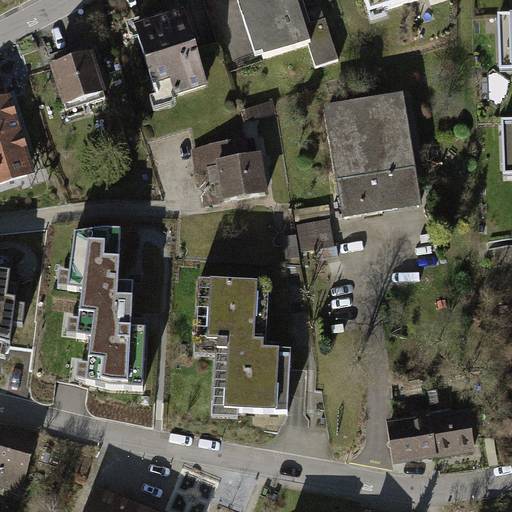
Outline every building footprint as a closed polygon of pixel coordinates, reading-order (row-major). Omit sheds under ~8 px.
[(286,0),(241,0),(261,58),(301,45),(286,0)] [(360,0),(361,2),(365,0),(376,0),(379,10),(413,0),(360,0)] [(179,14),(131,29),(154,100),(202,86),(179,14)] [(511,17),(495,19),(496,58),(511,57),(511,120),(499,120),(499,166),(511,165),(511,17)] [(325,21),(303,28),(316,69),(338,62),(325,21)] [(91,55),(53,67),(65,105),(103,93),(91,55)] [(398,98),(323,110),(341,219),(416,207),(398,98)] [(0,185),(35,174),(11,100),(0,103),(0,185)] [(245,141),(223,144),(226,161),(248,158),(245,141)] [(219,162),(226,161),(223,144),(210,146),(194,151),(198,172),(221,169),(219,162)] [(259,156),(248,158),(226,161),(219,162),(221,169),(226,201),(265,194),(259,156)] [(334,220),(292,223),(294,252),(336,249),(334,220)] [(100,232),(71,237),(65,291),(78,292),(73,339),(87,341),(82,383),(105,389),(139,391),(142,331),(127,331),(130,286),(114,286),(117,233),(100,232)] [(0,358),(13,360),(17,328),(26,329),(30,301),(20,300),(23,282),(13,281),(16,254),(0,251),(0,358)] [(255,284),(194,281),(191,345),(210,345),(208,403),(237,404),(237,414),(283,415),(285,353),(272,353),(264,352),(264,349),(265,303),(254,303),(255,284)] [(465,413),(383,426),(389,465),(409,462),(450,455),(471,452),(465,413)] [(0,426),(0,486),(21,494),(38,437),(0,426)] [(158,511),(127,499),(98,487),(86,511),(158,511)]
